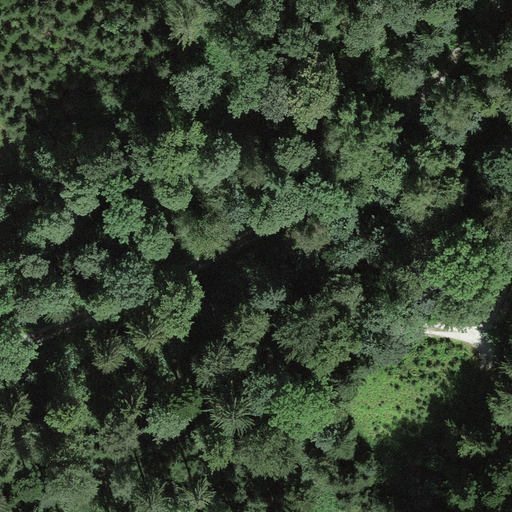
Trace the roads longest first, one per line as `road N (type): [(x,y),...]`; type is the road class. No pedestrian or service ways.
road 1 (track): [(497,0),(385,133),(334,179),(166,278),(0,349)]
road 2 (track): [(511,254),(460,456),(419,511)]
